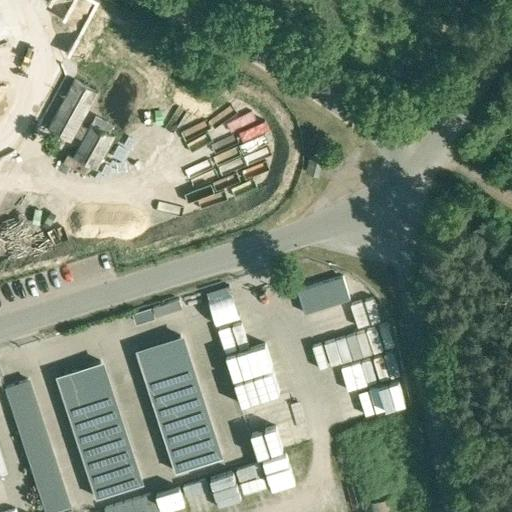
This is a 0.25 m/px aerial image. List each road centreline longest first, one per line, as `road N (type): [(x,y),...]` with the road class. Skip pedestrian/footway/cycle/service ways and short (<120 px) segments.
road 1 (residential): [(383,188),(266,242),(0,318)]
road 2 (residential): [(383,188),(452,511)]
road 3 (residential): [(137,0),(344,97),(386,126),(397,150)]
road 4 (residential): [(397,150),(420,136),(511,16)]
